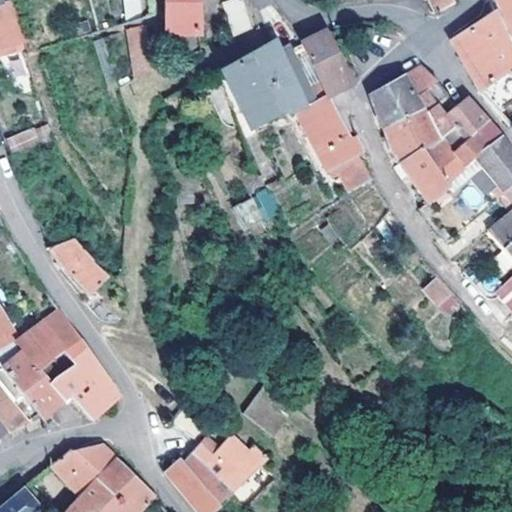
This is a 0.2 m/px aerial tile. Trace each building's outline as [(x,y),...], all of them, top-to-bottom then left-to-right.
[(140,17),(138,0),(124,0),(125,17),(140,17)] [(160,0),(162,34),(197,32),(195,0),(160,0)] [(251,28),(241,0),(230,0),(221,3),(230,36),(251,28)] [(427,0),(433,12),(452,2),(451,0),(427,0)] [(507,37),(511,33),(511,0),(490,0),(494,9),(507,37)] [(511,44),(507,37),(494,9),(448,39),(461,63),(475,90),(507,72),(511,68),(511,44)] [(0,54),(10,51),(0,18),(0,54)] [(150,70),(141,25),(128,28),(133,67),(144,66),(145,73),(150,70)] [(297,44),(326,98),(347,84),(321,32),(308,38),(297,44)] [(277,54),(270,44),(258,51),(209,75),(237,137),(286,111),(289,116),(313,103),(285,50),(277,54)] [(297,44),(285,50),(313,103),(289,116),(313,159),(321,174),(338,164),(350,190),(369,179),(353,155),(361,150),(355,137),(349,136),(326,98),(297,44)] [(414,100),(433,81),(418,67),(400,77),(414,100)] [(511,80),(507,72),(475,90),(496,113),(511,103),(511,80)] [(414,100),(400,77),(368,95),(380,127),(418,107),(414,100)] [(430,109),(444,96),(433,81),(414,100),(418,107),(422,116),(430,109)] [(478,148),(494,135),(486,126),(461,97),(452,105),(438,117),(430,109),(422,116),(429,126),(420,133),(430,144),(439,138),(451,152),(467,137),(478,148)] [(418,107),(380,127),(389,150),(397,161),(419,146),(422,149),(430,144),(420,133),(429,126),(422,116),(418,107)] [(35,129),(45,125),(39,110),(29,114),(35,129)] [(35,129),(4,142),(9,156),(50,140),(45,125),(35,129)] [(500,189),(511,180),(511,159),(504,149),(494,135),(478,148),(467,137),(451,152),(439,138),(430,144),(422,149),(443,182),(470,157),(494,183),(490,187),(495,193),(500,189)] [(419,146),(397,161),(405,174),(424,202),(425,203),(446,186),(443,182),(422,149),(419,146)] [(511,180),(500,189),(511,202),(511,180)] [(268,188),(232,206),(243,229),(280,211),(268,188)] [(511,207),(485,232),(502,249),(511,240),(511,207)] [(69,238),(52,246),(47,252),(70,277),(89,298),(103,280),(69,238)] [(511,261),(511,240),(502,249),(511,261)] [(511,282),(497,296),(511,311),(511,271),(507,277),(511,282)] [(448,318),(463,304),(437,276),(422,290),(448,318)] [(511,282),(507,277),(492,291),(497,296),(511,282)] [(52,307),(9,343),(35,373),(40,370),(57,354),(75,339),(60,318),(52,307)] [(0,371),(15,390),(37,418),(65,399),(51,383),(40,370),(35,373),(9,343),(0,328),(0,371)] [(73,399),(70,403),(85,421),(116,393),(100,371),(75,339),(57,354),(67,368),(55,379),(73,399)] [(15,390),(0,371),(0,425),(3,428),(21,422),(3,400),(15,390)] [(55,379),(51,383),(65,399),(70,403),(73,399),(55,379)] [(263,388),(242,413),(271,437),(292,411),(263,388)] [(236,435),(223,426),(199,453),(189,444),(171,467),(168,464),(160,473),(158,476),(176,495),(192,511),(210,511),(230,494),(259,468),(265,461),(252,450),(247,453),(233,440),(236,435)] [(66,451),(46,468),(77,498),(62,511),(135,511),(149,498),(105,453),(97,446),(66,451)] [(0,511),(34,511),(37,509),(26,496),(30,492),(24,485),(3,502),(0,504),(0,511)] [(42,505),(30,492),(26,496),(37,509),(42,505)]
